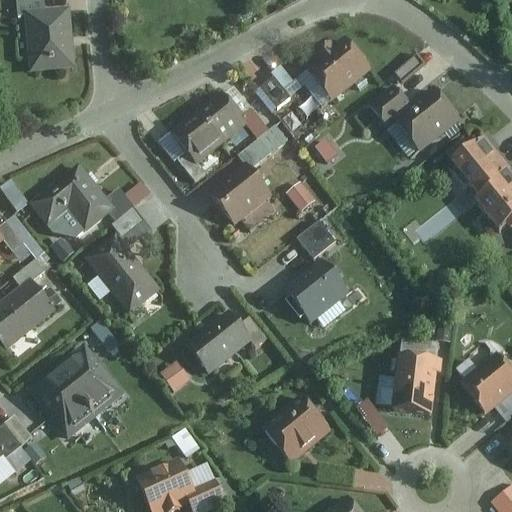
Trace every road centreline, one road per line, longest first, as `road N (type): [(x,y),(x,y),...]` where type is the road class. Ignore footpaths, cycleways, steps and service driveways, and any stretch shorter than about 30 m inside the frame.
road 1 (residential): [(103,113),(348,0)]
road 2 (residential): [(215,260),(103,113)]
road 3 (residential): [(487,84),(376,0)]
